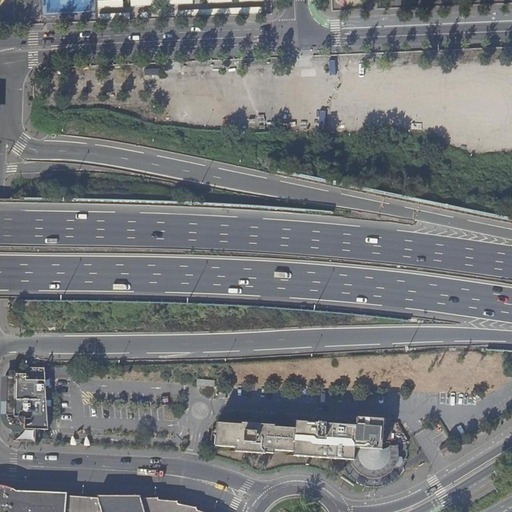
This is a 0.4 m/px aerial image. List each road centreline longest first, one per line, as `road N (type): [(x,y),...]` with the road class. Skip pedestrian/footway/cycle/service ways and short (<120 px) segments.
road 1 (motorway): [(511,233),(101,152),(27,145),(4,111)]
road 2 (motorway): [(0,270),(348,283),(511,306)]
road 3 (motorway): [(511,261),(242,234),(0,227)]
road 4 (motorway): [(0,346),(511,337)]
road 5 (tertiary): [(96,43),(304,38)]
road 6 (tertiary): [(304,38),(511,29)]
road 7 (secondary): [(511,437),(428,491),(344,511)]
road 8 (tertiary): [(0,467),(134,470)]
road 9 (tertiary): [(262,497),(198,470),(134,470)]
road 10 (tertiary): [(134,470),(248,511)]
